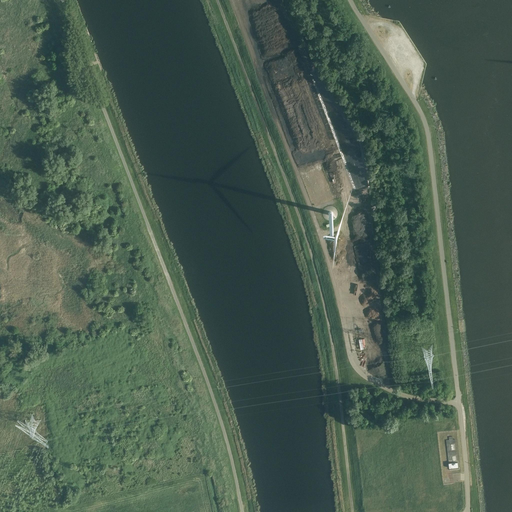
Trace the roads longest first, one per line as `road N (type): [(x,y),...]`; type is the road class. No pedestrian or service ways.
road 1 (unclassified): [(242,511),(229,445),(62,0)]
road 2 (unclassified): [(467,511),(429,134),(350,0)]
road 3 (track): [(216,0),(304,231),(333,346)]
